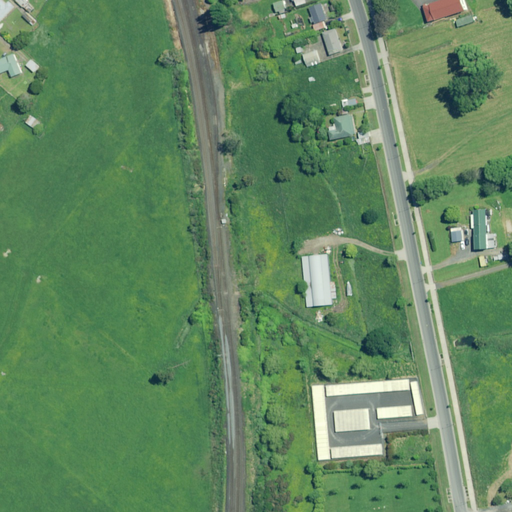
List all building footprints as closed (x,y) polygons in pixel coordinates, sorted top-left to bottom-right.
[(6,4),(2,0),(0,0),(0,21),(14,7),(8,2),(6,4)] [(33,7),(25,0),(16,0),(29,12),(33,7)] [(285,9),(282,0),(273,3),(276,12),(285,9)] [(423,0),(420,1),(425,20),(463,9),(460,0),(423,0)] [(315,21),(315,23),(318,30),(326,27),(323,21),(327,19),(322,4),(310,8),(313,17),(310,18),(311,22),(315,21)] [(27,13),(23,17),(32,25),(36,20),(27,13)] [(473,22),(471,16),(456,20),(458,27),(473,22)] [(342,51),(336,29),(323,32),(330,55),(342,51)] [(316,50),(303,55),(307,67),(321,62),(316,50)] [(22,72),(14,53),(0,59),(0,73),(9,70),(12,77),(22,72)] [(39,67),(32,59),(26,65),(34,72),(39,67)] [(349,100),(347,91),(340,92),(342,108),(357,106),(356,99),(349,100)] [(336,124),(328,127),(331,140),(356,134),(351,113),(335,117),(336,124)] [(40,122),(31,116),(26,122),(36,129),(40,122)] [(361,145),(371,142),(370,137),(371,136),(370,129),(358,133),(359,138),(356,139),(358,146),(361,145)] [(475,228),(476,250),(495,249),(495,233),(487,233),(487,214),(490,214),(490,210),(475,210),(475,216),(472,216),(472,228),(475,228)] [(462,241),(461,228),(451,229),(452,242),(462,241)] [(325,305),(332,304),(332,299),(336,298),(334,282),(329,282),(327,255),(320,256),(309,257),(302,257),(307,307),(314,306),(325,305)] [(324,386),(325,397),(409,389),(408,378),(324,386)] [(410,405),(375,407),(376,417),(411,415),(410,405)] [(336,432),(369,429),(367,408),(334,410),(336,432)] [(379,443),(331,447),(332,458),(380,454),(379,443)]
